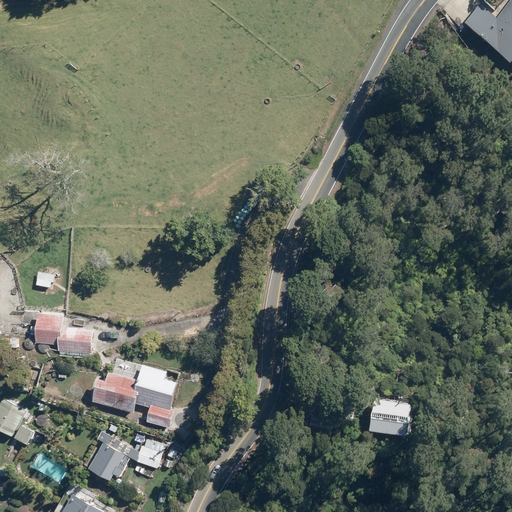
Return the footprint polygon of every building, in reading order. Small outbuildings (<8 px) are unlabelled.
[(510,55),(511,52),(511,0),(508,0),(501,11),(484,0),(479,0),(464,22),(510,55)] [(59,274),(42,271),(40,284),(54,287),(55,282),(57,282),(59,274)] [(27,297),(19,299),(21,308),(30,306),(27,297)] [(98,341),(98,328),(68,326),(69,314),(42,312),(42,327),(40,342),(62,344),(62,350),(96,353),(98,341)] [(184,379),(173,375),(175,369),(149,362),(145,378),(115,370),(113,377),(105,375),(98,399),(140,411),(143,401),(156,404),(152,419),(176,425),(181,407),(177,406),(184,379)] [(33,408),(9,395),(0,411),(0,424),(18,434),(33,408)] [(368,427),(404,432),(408,401),(372,396),(368,427)] [(50,404),(44,402),(42,409),(48,411),(50,404)] [(308,437),(342,437),(343,411),(308,411),(308,437)] [(19,436),(32,443),(39,430),(26,423),(19,436)] [(122,426),(116,423),(113,428),(119,431),(122,426)] [(45,438),(39,434),(36,440),(42,443),(45,438)] [(136,455),(110,440),(95,466),(117,478),(120,472),(125,475),(136,455)] [(141,459),(162,466),(168,450),(146,443),(141,459)] [(183,451),(174,447),(172,453),(180,457),(183,451)] [(176,461),(170,458),(167,464),(174,466),(176,461)] [(11,466),(3,467),(4,475),(12,474),(11,466)] [(121,511),(83,490),(70,511),(121,511)] [(170,493),(163,491),(161,500),(168,501),(170,493)]
